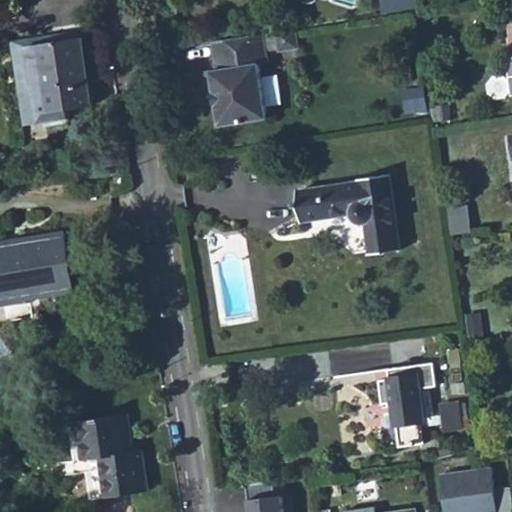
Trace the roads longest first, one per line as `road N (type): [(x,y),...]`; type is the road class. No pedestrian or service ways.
road 1 (residential): [(205,511),(119,0)]
road 2 (unknown): [(145,189),(0,206)]
